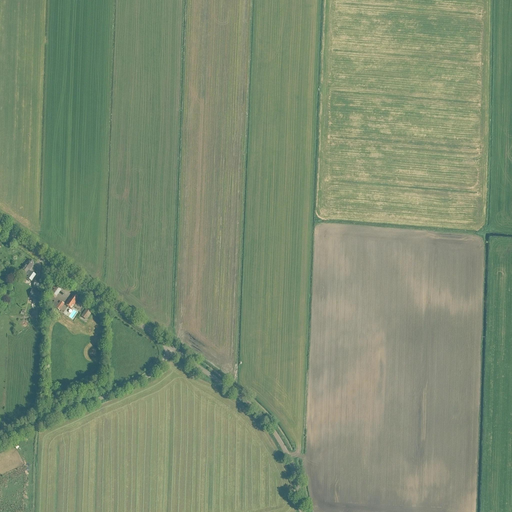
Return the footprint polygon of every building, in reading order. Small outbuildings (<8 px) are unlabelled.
[(27,265),(26,264),(20,272),(26,276),(26,275),(28,277),(27,279),(31,282),(36,276),(29,271),(34,265),(33,264),(34,263),(30,261),(27,265)] [(33,288),(40,290),(42,282),(35,280),(33,288)] [(50,296),(56,299),(62,290),(57,286),(55,285),(53,289),(54,290),(50,296)] [(30,299),(40,302),(42,293),(33,290),(30,299)] [(71,310),(74,305),(78,300),(77,299),(78,298),(74,296),(71,300),(70,299),(65,306),(71,310)] [(60,311),(64,305),(61,302),(56,308),(60,311)] [(91,314),(86,310),(81,317),(86,321),(91,314)]
